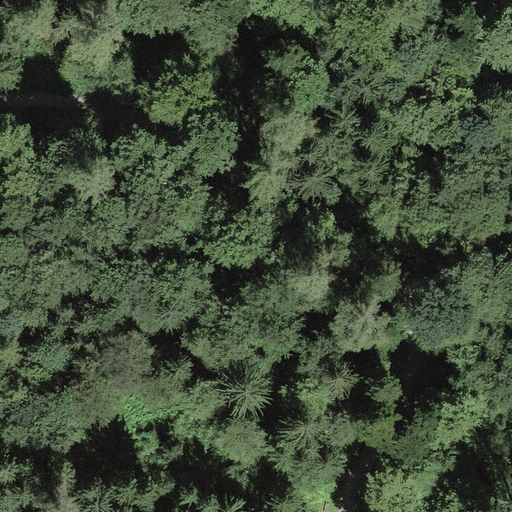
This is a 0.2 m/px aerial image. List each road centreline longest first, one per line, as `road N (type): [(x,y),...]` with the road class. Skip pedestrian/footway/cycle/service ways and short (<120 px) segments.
road 1 (track): [(0,102),(78,103),(229,170),(398,277),(418,314),(420,341),(408,389),(352,481),(345,511)]
road 2 (track): [(259,0),(260,51),(229,170)]
